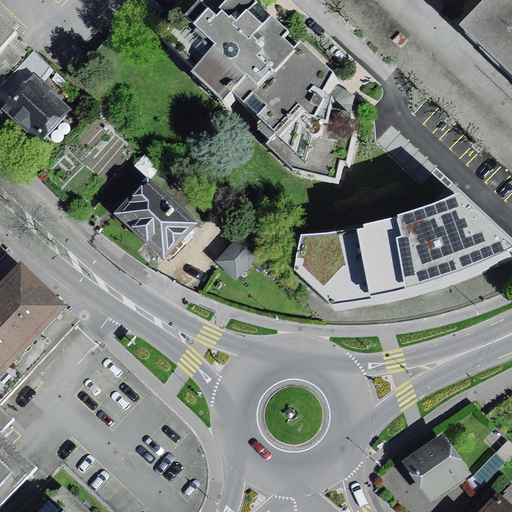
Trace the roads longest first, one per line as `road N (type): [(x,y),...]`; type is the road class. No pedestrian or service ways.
road 1 (primary): [(271,351),(208,335),(125,287),(0,173)]
road 2 (primary): [(0,213),(86,290),(181,353),(225,402)]
road 3 (primary): [(353,437),(480,346)]
road 4 (primary): [(480,346),(329,361)]
